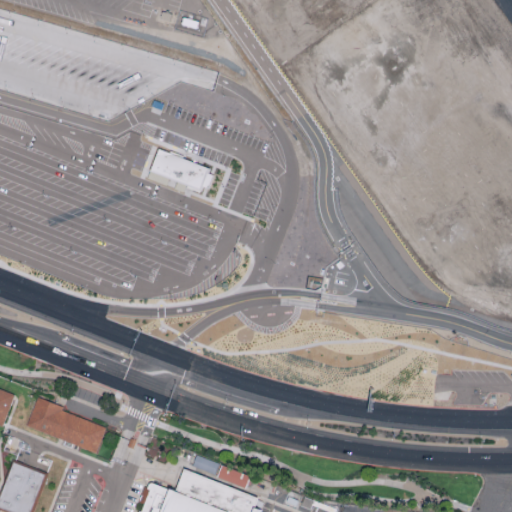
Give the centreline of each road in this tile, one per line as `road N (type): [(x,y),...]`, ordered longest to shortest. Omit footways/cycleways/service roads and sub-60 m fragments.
road 1 (primary): [(143,383),(252,421),(349,443),(511,455)]
road 2 (primary): [(511,425),(309,404),(166,357)]
road 3 (primary): [(166,357),(3,289)]
road 4 (primary): [(0,324),(143,383)]
